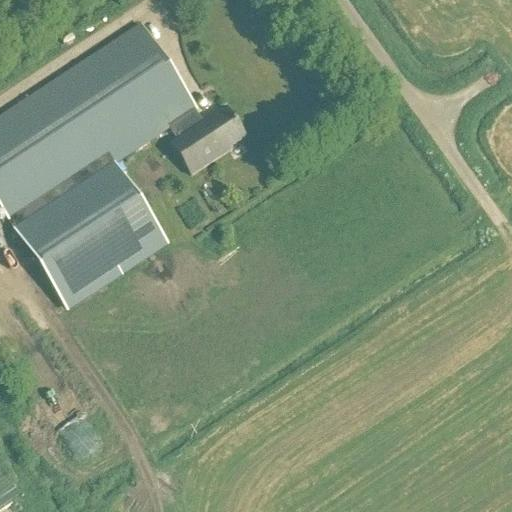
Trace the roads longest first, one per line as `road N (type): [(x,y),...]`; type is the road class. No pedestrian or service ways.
road 1 (track): [(0,247),(69,326),(136,429),(158,511)]
road 2 (unclassified): [(488,212),(336,0)]
